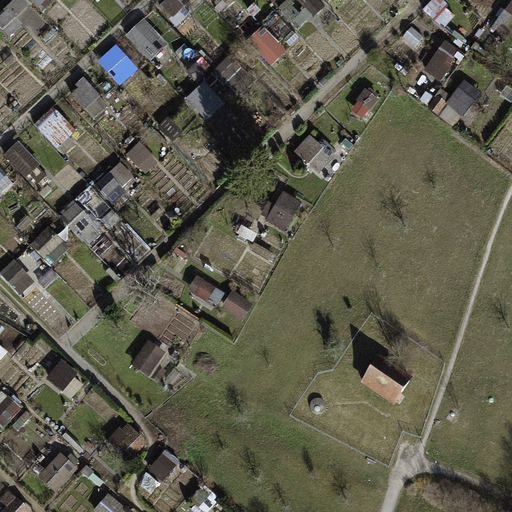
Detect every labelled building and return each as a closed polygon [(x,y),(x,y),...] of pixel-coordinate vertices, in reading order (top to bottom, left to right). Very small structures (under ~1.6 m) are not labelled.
[(120,47),(102,62),(123,85),(140,70),(120,47)] [(40,126),(61,148),(78,132),(57,110),(40,126)] [(20,144),(9,155),(27,174),(38,163),(20,144)] [(0,188),(11,180),(0,165),(0,188)] [(286,193),(272,222),(290,230),(304,202),(286,193)] [(53,234),(38,244),(52,266),(67,256),(53,234)] [(4,276),(24,293),(34,281),(14,264),(4,276)] [(379,395),(395,406),(413,378),(380,356),(361,384),(379,395)] [(58,493),(80,469),(65,455),(43,479),(58,493)] [(32,511),(33,511),(16,496),(0,511),(32,511)]
